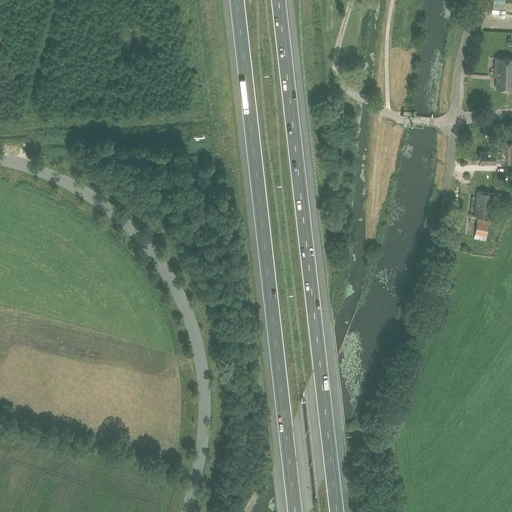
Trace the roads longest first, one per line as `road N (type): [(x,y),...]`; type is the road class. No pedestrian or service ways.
road 1 (motorway): [(235,0),(293,511)]
road 2 (motorway): [(337,511),(279,0)]
road 3 (tertiary): [(186,511),(203,391),(196,340),(172,282),(139,236),(99,202),(0,159)]
road 4 (residential): [(407,326),(435,238),(453,120)]
road 5 (unclassified): [(453,120),(478,0)]
